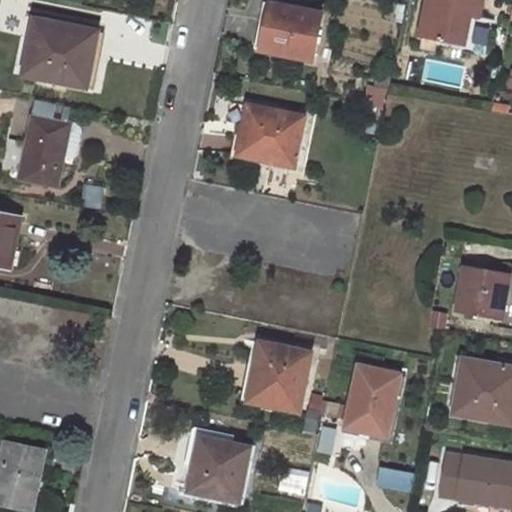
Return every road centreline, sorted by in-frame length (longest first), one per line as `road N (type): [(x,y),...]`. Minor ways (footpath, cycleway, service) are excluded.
road 1 (residential): [(201,0),(100,511)]
road 2 (unknown): [(0,393),(119,417)]
